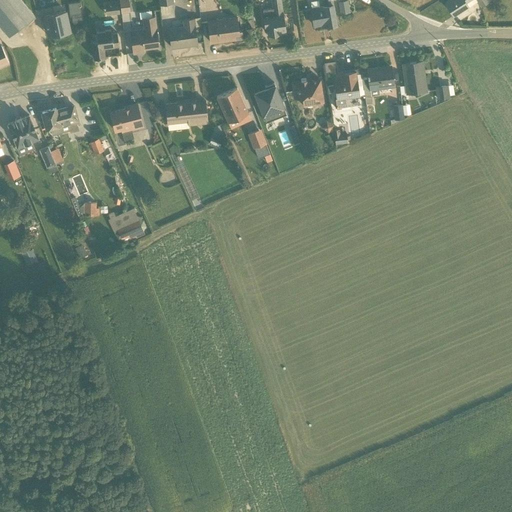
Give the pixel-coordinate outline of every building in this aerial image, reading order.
[(15,0),(0,0),(0,26),(6,34),(28,16),(15,0)] [(120,0),(121,12),(130,11),(129,0),(120,0)] [(341,13),(351,12),(349,0),(347,0),(339,1),(341,13)] [(449,0),(445,3),(452,15),(467,5),(469,8),(478,2),(481,7),(491,0),(449,0)] [(105,2),(106,15),(120,13),(119,1),(105,2)] [(321,32),(336,31),(335,4),(320,5),(321,11),(312,12),(313,24),(320,23),(321,32)] [(269,36),(285,35),(283,5),(268,6),(269,15),(261,15),(262,28),(268,27),(269,36)] [(65,10),(44,13),(48,37),(68,34),(65,10)] [(165,31),(166,44),(196,40),(193,15),(182,16),(183,29),(165,31)] [(155,46),(154,16),(142,17),(142,31),(129,32),(129,47),(155,46)] [(206,22),(208,41),(239,37),(237,18),(206,22)] [(106,49),(121,47),(120,33),(94,35),(96,61),(107,60),(106,49)] [(0,66),(9,63),(0,41),(0,66)] [(426,92),(422,62),(402,64),(405,86),(399,87),(400,95),(426,92)] [(362,79),(364,91),(370,90),(370,96),(379,95),(378,90),(393,88),(390,66),(367,69),(368,78),(362,79)] [(363,86),(361,73),(355,74),(355,72),(340,74),(341,82),(334,83),(336,99),(335,99),(336,110),(341,109),(340,108),(346,107),(345,99),(359,97),(359,96),(364,96),(362,86),(363,86)] [(300,81),(292,82),(294,99),(301,99),(302,107),(307,106),(307,108),(314,107),(314,105),(322,104),(322,103),(319,80),(306,82),(305,78),(300,79),(300,81)] [(255,95),(265,122),(285,114),(274,83),(265,87),(266,90),(255,95)] [(435,87),(437,100),(449,98),(449,95),(453,94),(452,85),(448,86),(447,85),(435,87)] [(216,97),(228,122),(248,113),(236,88),(216,97)] [(207,123),(204,100),(165,105),(168,131),(188,128),(188,126),(207,123)] [(136,104),(128,106),(129,109),(110,113),(114,132),(121,130),(123,140),(133,138),(131,131),(137,130),(137,129),(142,127),(136,104)] [(402,105),(392,106),(394,120),(391,120),(391,121),(388,122),(389,126),(403,119),(404,119),(402,105)] [(55,109),(42,112),(46,129),(50,129),(52,135),(69,131),(70,133),(78,131),(77,126),(78,125),(73,106),(56,111),(55,109)] [(29,116),(7,125),(17,148),(38,140),(29,116)] [(209,145),(221,147),(224,136),(212,133),(209,145)] [(92,141),(97,153),(103,150),(99,139),(92,141)] [(50,173),(57,170),(55,164),(48,146),(38,150),(46,168),(48,167),(50,173)] [(62,161),(57,148),(50,151),(55,164),(62,161)] [(245,159),(239,161),(244,172),(249,170),(248,169),(249,168),(245,159)] [(250,175),(246,177),(251,187),(255,185),(250,175)] [(75,197),(71,199),(77,214),(99,215),(99,208),(96,208),(97,201),(85,201),(79,207),(75,197)] [(109,219),(107,219),(113,232),(115,230),(115,234),(116,236),(116,237),(120,240),(123,240),(124,243),(144,234),(143,230),(146,225),(143,217),(136,216),(133,208),(115,216),(113,212),(107,214),(109,219)] [(14,238),(27,235),(24,226),(17,228),(15,221),(9,223),(14,238)] [(32,249),(21,255),(26,265),(37,259),(32,249)] [(79,254),(68,259),(72,267),(83,262),(79,254)] [(50,300),(47,301),(51,311),(55,310),(50,300)] [(26,317),(15,322),(17,328),(29,323),(26,317)]
